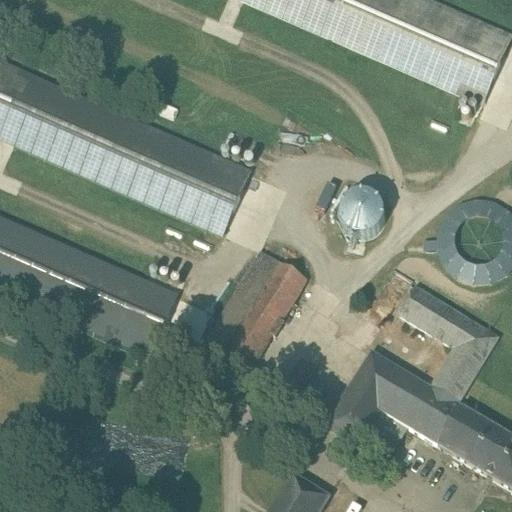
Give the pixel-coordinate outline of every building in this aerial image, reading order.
[(511,43),(412,0),(244,0),(484,104),(511,43)] [(251,177),(0,67),(0,141),(224,239),(251,177)] [(334,210),(352,247),(389,229),(371,192),(334,210)] [(420,255),(440,257),(443,266),(447,274),(454,281),(462,286),(472,289),(481,289),(491,287),(499,283),(506,276),(511,268),(511,266),(511,238),(508,231),(501,224),(493,218),(483,216),(474,215),(464,218),(456,222),(448,229),(443,237),(442,242),(422,240),(420,255)] [(183,313),(0,233),(0,292),(161,363),(183,313)] [(263,256),(202,353),(248,381),(278,337),(309,284),(263,256)] [(505,343),(420,292),(403,320),(463,356),(438,398),(463,413),(505,343)] [(438,398),(377,361),(335,431),(368,451),(387,420),(443,454),(466,415),(438,398)] [(511,442),(466,415),(443,454),(511,495),(511,442)] [(329,511),(334,503),(292,481),(275,511),(329,511)]
